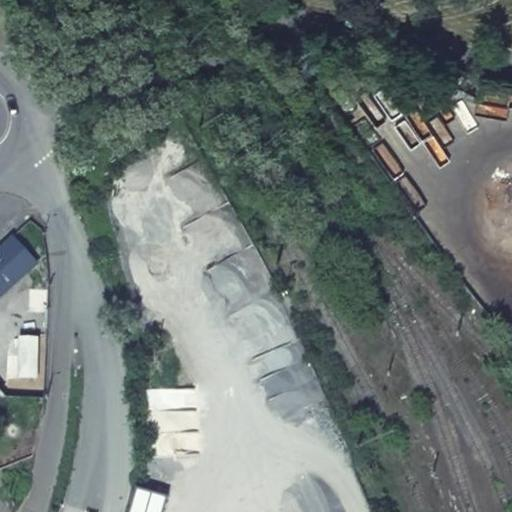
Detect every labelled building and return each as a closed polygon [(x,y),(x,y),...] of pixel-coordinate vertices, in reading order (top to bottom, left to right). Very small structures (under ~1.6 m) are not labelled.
[(229,227),(249,216),(234,189),(214,199),(216,202),(209,205),(222,229),(229,225),(229,227)] [(0,249),(0,298),(39,265),(14,237),(0,249)] [(45,305),(46,291),(32,291),(32,305),(45,305)] [(34,379),(36,338),(19,336),(17,378),(34,379)] [(135,488),(128,511),(162,511),(167,497),(135,488)]
